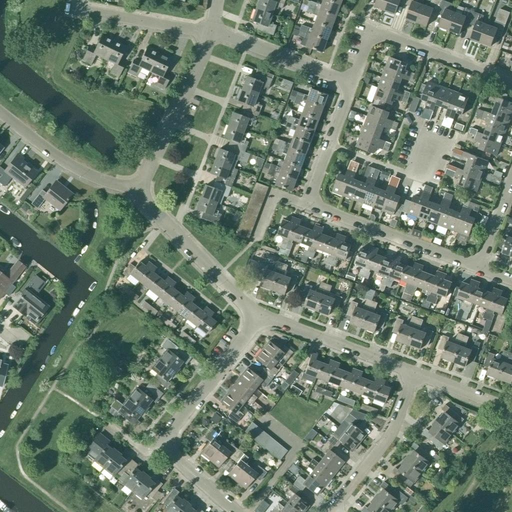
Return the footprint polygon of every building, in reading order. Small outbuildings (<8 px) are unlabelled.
[(282,9),(284,0),(258,0),(255,9),(271,15),(273,8),(277,10),(278,8),(282,9)] [(334,17),(339,5),(325,0),(320,0),(318,5),(308,1),(306,6),(334,17)] [(385,11),(388,0),(376,0),(374,7),(385,11)] [(405,5),(406,0),(388,0),(385,11),(395,15),(399,3),(405,5)] [(416,23),(423,5),(417,3),(418,0),(406,0),(405,5),(410,7),(406,19),(416,23)] [(438,13),(443,1),(440,0),(431,0),(429,8),(423,5),(416,23),(427,27),(432,11),(438,13)] [(449,31),(456,13),(450,11),(452,4),(443,1),(438,13),(443,15),(439,27),(449,31)] [(330,29),(334,17),(306,6),(304,12),(314,16),(312,22),(330,29)] [(456,13),(449,31),(459,35),(464,23),(469,25),(474,13),(458,7),(456,13)] [(269,21),(271,15),(255,9),(251,22),(258,24),(256,30),(272,36),(276,26),(272,25),(273,23),(269,21)] [(487,25),(481,43),(491,47),(495,35),(501,37),(510,13),(500,10),(493,28),(487,25)] [(481,43),(487,25),(481,23),(484,16),(474,13),(469,25),(475,27),(470,39),(481,43)] [(301,26),(299,31),(326,41),(330,29),(312,22),(309,29),(301,26)] [(299,31),(297,36),(306,39),(303,46),(321,53),(326,41),(299,31)] [(105,60),(113,42),(101,36),(94,51),(88,48),(82,60),(91,64),(95,55),(105,60)] [(113,42),(105,60),(114,64),(109,73),(118,77),(124,65),(118,62),(125,47),(113,42)] [(150,72),(158,54),(147,49),(140,63),(133,61),(127,73),(136,77),(141,68),(150,72)] [(158,54),(150,72),(159,77),(155,86),(164,90),(170,78),(163,75),(170,60),(158,54)] [(386,68),(416,79),(417,75),(405,71),(407,64),(390,58),(386,68)] [(414,83),(416,79),(386,68),(382,78),(400,85),(402,79),(414,83)] [(242,89),(257,95),(259,88),(264,90),(264,88),(268,89),(272,80),(255,73),(253,79),(246,77),(242,89)] [(397,91),(400,85),(382,78),(378,88),(408,99),(410,94),(404,91),(403,93),(397,91)] [(290,89),(293,81),(284,79),(282,87),(290,89)] [(425,109),(429,111),(438,86),(427,82),(426,86),(422,84),(419,92),(423,93),(421,100),(427,102),(425,109)] [(429,111),(433,112),(435,105),(442,108),(448,90),(438,86),(429,111)] [(407,103),(408,99),(378,88),(374,99),(375,99),(373,104),(384,108),(385,103),(392,105),(394,99),(401,101),(407,103)] [(255,101),(257,95),(242,89),(237,101),(244,104),(242,110),(258,116),(262,106),(258,105),(259,103),(255,101)] [(494,109),(511,115),(511,113),(511,103),(507,102),(510,95),(494,89),(490,100),(496,102),(494,109)] [(295,98),(322,108),(326,96),(310,90),(308,97),(297,93),(295,98)] [(445,117),(449,118),(458,94),(448,90),(442,108),(448,110),(445,117)] [(449,118),(453,120),(456,113),(462,115),(469,98),(458,94),(449,118)] [(317,120),(322,108),(295,98),(293,103),(304,107),(301,114),(317,120)] [(383,110),(384,108),(373,104),(372,106),(368,117),(397,128),(398,124),(386,119),(389,113),(383,110)] [(494,109),(492,115),(477,109),(476,113),(484,116),(508,125),(511,115),(494,109)] [(254,126),(258,116),(242,110),(239,116),(232,113),(228,125),(243,131),(246,125),(250,126),(251,124),(254,126)] [(301,114),(299,120),(284,115),(282,120),(286,122),(313,132),(317,120),(301,114)] [(477,114),(476,118),(489,123),(486,129),(504,135),(508,125),(484,116),(477,114)] [(395,131),(397,128),(368,117),(364,127),(381,133),(384,127),(395,131)] [(284,126),(284,127),(295,131),(292,138),(308,144),(313,132),(286,122),(281,120),(279,125),(284,126)] [(241,138),(243,131),(228,125),(223,137),(230,140),(228,146),(244,152),(248,142),(244,141),(245,139),(241,138)] [(379,140),(381,133),(364,127),(360,137),(389,148),(391,144),(379,140)] [(469,134),(476,137),(500,146),(504,135),(486,129),(484,135),(471,130),(469,134)] [(500,146),(476,137),(469,134),(468,138),(481,143),(479,150),(496,156),(500,146)] [(387,152),(389,148),(360,137),(356,147),(374,154),(376,147),(387,152)] [(279,140),(279,141),(275,140),(273,144),(277,146),(304,156),(308,144),(292,138),(290,144),(279,140)] [(276,150),(275,151),(286,155),(283,162),(300,168),(304,156),(277,146),(273,144),(271,149),(276,150)] [(244,153),(244,152),(228,146),(226,152),(219,149),(214,161),(230,167),(232,161),(236,162),(237,161),(246,164),(249,155),(244,153)] [(463,152),(462,156),(469,159),(466,165),(484,172),(489,158),(482,155),(481,159),(470,155),(463,152)] [(0,167),(0,184),(4,187),(12,177),(25,187),(36,173),(21,161),(23,159),(17,154),(4,171),(0,167)] [(227,174),(230,167),(214,161),(210,174),(216,176),(214,182),(231,188),(234,179),(231,177),(231,176),(227,174)] [(270,164),(270,165),(264,163),(263,167),(295,180),(300,168),(283,162),(281,168),(270,164)] [(484,172),(466,165),(464,171),(457,169),(458,167),(449,164),(446,169),(480,182),(484,172)] [(291,192),(295,180),(263,167),(261,173),(277,179),(274,186),(291,192)] [(476,192),(480,182),(446,169),(444,175),(454,178),(454,177),(461,179),(459,186),(476,192)] [(342,196),(352,172),(348,170),(345,177),(339,175),(332,192),(342,196)] [(353,180),(356,173),(352,172),(342,196),(353,200),(359,182),(353,180)] [(363,203),(372,180),(368,178),(366,185),(359,182),(353,200),(363,203)] [(373,188),(376,181),(372,180),(363,203),(373,207),(380,190),(373,188)] [(72,195),(55,182),(46,194),(42,190),(31,204),(37,209),(45,199),(60,210),(72,195)] [(227,198),(231,188),(214,182),(212,188),(205,186),(200,198),(216,204),(218,197),(223,199),(223,197),(227,198)] [(253,189),(265,194),(268,188),(256,183),(253,189)] [(383,211),(393,187),(388,185),(386,192),(380,190),(373,207),(383,211)] [(417,217),(429,187),(425,185),(420,199),(414,196),(412,202),(406,200),(404,206),(402,212),(417,217)] [(394,195),(396,188),(393,187),(383,211),(399,217),(402,212),(404,206),(398,204),(400,198),(394,195)] [(428,221),(434,204),(428,202),(430,195),(433,188),(429,187),(417,217),(428,221)] [(263,199),(265,194),(253,189),(251,195),(263,199)] [(438,225),(450,194),(445,193),(440,206),(434,204),(428,221),(438,225)] [(448,229),(455,212),(448,209),(453,196),(450,194),(438,225),(448,229)] [(261,205),(263,199),(251,195),(249,201),(261,205)] [(213,210),(216,204),(200,198),(196,210),(203,213),(200,219),(217,225),(220,215),(217,214),(218,212),(213,210)] [(458,233),(470,202),(466,200),(461,214),(455,212),(448,229),(458,233)] [(259,211),(261,205),(249,201),(247,207),(259,211)] [(470,202),(458,233),(469,237),(475,219),(469,217),(471,210),(478,213),(480,206),(470,202)] [(256,217),(259,211),(247,207),(245,212),(256,217)] [(254,223),(256,217),(245,212),(242,218),(254,223)] [(252,228),(254,223),(242,218),(240,224),(252,228)] [(286,249),(296,219),(292,218),(290,223),(283,220),(277,235),(286,238),(284,241),(283,241),(281,247),(286,249)] [(286,249),(283,257),(288,258),(290,251),(292,244),(291,244),(293,240),(300,243),(306,229),(299,226),(301,221),(296,219),(286,249)] [(250,234),(252,228),(240,224),(238,230),(250,234)] [(308,258),(319,228),(315,226),(313,231),(306,229),(300,243),(308,246),(307,250),(306,249),(303,256),(308,258)] [(323,252),(328,237),(322,235),(323,229),(319,228),(308,258),(313,259),(315,253),(314,252),(315,249),(323,252)] [(248,240),(250,234),(238,230),(236,236),(248,240)] [(511,256),(511,238),(511,239),(511,238),(511,230),(508,237),(507,237),(501,253),(511,256)] [(331,266),(341,236),(337,234),(335,240),(328,237),(323,252),(331,255),(329,258),(328,258),(326,264),(331,266)] [(341,236),(331,266),(335,268),(338,261),(336,261),(338,257),(346,260),(351,246),(344,243),(346,238),(341,236)] [(363,278),(374,248),(370,247),(368,252),(361,249),(355,264),(363,267),(362,270),(361,270),(358,276),(363,278)] [(378,272),(383,258),(377,255),(378,250),(374,248),(363,278),(368,280),(370,273),(369,273),(370,269),(378,272)] [(386,286),(397,257),(392,255),(390,260),(383,258),(378,272),(386,275),(384,279),(383,278),(379,291),(383,293),(386,287),(386,286)] [(401,281),(406,266),(399,264),(401,258),(397,257),(386,286),(386,287),(390,288),(393,282),(391,281),(393,278),(401,281)] [(0,290),(4,293),(25,267),(18,262),(5,277),(0,272),(0,290)] [(139,282),(152,265),(148,262),(145,267),(139,262),(135,268),(131,265),(124,275),(127,277),(129,275),(139,282)] [(273,291),(282,264),(277,262),(273,272),(267,270),(268,266),(262,264),(257,278),(263,280),(260,286),(273,291)] [(282,264),(273,291),(285,295),(287,289),(293,291),(298,277),(292,275),(290,279),(284,276),(288,266),(282,264)] [(407,287),(406,287),(401,299),(406,301),(419,265),(415,264),(413,269),(406,266),(401,281),(408,284),(407,287)] [(148,290),(158,277),(152,273),(156,269),(152,265),(139,282),(148,290)] [(419,265),(406,301),(411,302),(415,290),(414,290),(415,286),(423,289),(428,274),(422,272),(423,267),(419,265)] [(431,303),(442,273),(437,272),(435,277),(428,274),(423,289),(431,292),(430,295),(428,295),(426,301),(423,301),(421,307),(428,309),(430,303),(431,303)] [(354,282),(357,276),(348,273),(346,278),(354,282)] [(442,273),(431,303),(435,305),(438,298),(437,298),(438,295),(446,298),(451,283),(444,280),(446,275),(442,273)] [(158,297),(171,280),(167,277),(164,282),(158,277),(148,290),(158,297)] [(22,297),(16,304),(14,308),(24,316),(27,313),(32,316),(28,321),(36,327),(44,318),(41,316),(47,308),(35,298),(38,294),(34,291),(41,283),(33,278),(19,295),(22,297)] [(168,305),(177,292),(171,288),(175,284),(171,280),(158,297),(168,305)] [(465,312),(475,282),(471,280),(469,285),(462,283),(457,297),(465,300),(463,304),(462,303),(460,310),(465,312)] [(479,306),(485,291),(478,289),(480,283),(475,282),(465,312),(469,313),(472,307),(470,306),(472,303),(479,306)] [(317,311),(327,285),(321,283),(317,293),(311,291),(312,287),(306,285),(301,298),(307,300),(304,307),(317,311)] [(327,285),(317,311),(329,316),(331,309),(337,312),(342,298),(336,296),(334,299),(328,297),(332,286),(327,285)] [(128,296),(132,291),(125,286),(122,291),(128,296)] [(487,320),(498,290),(494,289),(492,294),(485,291),(479,306),(487,309),(486,312),(485,312),(482,318),(487,320)] [(498,290),(487,320),(492,322),(494,315),(493,315),(494,311),(502,314),(508,300),(500,297),(502,292),(498,290)] [(132,291),(128,296),(135,301),(138,297),(132,291)] [(177,312),(190,296),(186,293),(183,297),(177,292),(168,305),(177,312)] [(187,320),(196,307),(191,303),(194,299),(190,296),(177,312),(187,320)] [(362,328),(372,302),(367,300),(363,310),(356,308),(358,304),(352,302),(346,315),(352,317),(350,324),(362,328)] [(147,311),(151,306),(144,301),(141,306),(147,311)] [(372,302),(362,328),(374,333),(377,327),(382,329),(388,315),(381,313),(380,317),(373,314),(377,304),(372,302)] [(151,306),(147,311),(154,316),(157,312),(151,306)] [(196,327),(209,311),(205,308),(202,312),(196,307),(187,320),(196,327)] [(209,311),(196,327),(206,335),(215,323),(210,318),(213,314),(209,311)] [(166,326),(170,321),(163,316),(159,321),(166,326)] [(408,345),(418,319),(412,317),(408,327),(402,325),(403,321),(397,319),(392,332),(398,335),(395,341),(408,345)] [(418,319),(408,345),(420,350),(422,344),(428,346),(433,332),(427,330),(425,334),(419,331),(423,321),(418,319)] [(170,321),(166,326),(173,331),(177,327),(170,321)] [(465,331),(476,336),(478,329),(468,325),(465,331)] [(185,341),(189,336),(182,331),(179,336),(185,341)] [(453,362),(463,336),(458,334),(454,344),(447,342),(449,338),(443,336),(438,349),(443,352),(441,358),(453,362)] [(189,336),(185,341),(192,346),(196,342),(189,336)] [(463,336),(453,362),(465,367),(468,361),(474,363),(479,349),(472,347),(471,351),(465,348),(468,338),(463,336)] [(159,359),(176,372),(179,369),(177,368),(182,362),(186,365),(190,360),(193,356),(180,345),(178,348),(167,339),(161,347),(166,351),(159,359)] [(262,350),(276,362),(280,357),(286,361),(293,353),(284,346),(280,351),(269,341),(262,350)] [(272,367),(276,362),(262,350),(255,359),(266,368),(262,373),(271,380),(278,371),(272,367)] [(499,379),(509,353),(503,351),(500,361),(493,359),(494,355),(488,353),(483,366),(489,369),(487,375),(499,379)] [(511,353),(509,353),(499,379),(511,384),(511,381),(511,365),(510,365),(511,360),(511,353)] [(316,378),(321,363),(315,361),(316,356),(312,354),(310,359),(309,359),(304,373),(304,374),(303,378),(308,380),(309,376),(316,378)] [(173,377),(176,372),(159,359),(151,369),(157,374),(149,383),(156,389),(160,384),(166,389),(170,384),(166,381),(171,376),(173,377)] [(327,382),(334,362),(330,361),(328,366),(321,363),(316,378),(327,382)] [(338,386),(344,372),(337,369),(339,364),(334,362),(327,382),(338,386)] [(117,377),(122,371),(117,367),(113,373),(117,377)] [(271,380),(262,373),(259,378),(247,368),(240,377),(255,388),(259,384),(264,388),(271,380)] [(350,391),(357,371),(352,369),(350,374),(344,372),(338,386),(350,391)] [(289,386),(298,374),(293,370),(284,382),(289,386)] [(361,395),(366,381),(360,378),(362,373),(357,371),(350,391),(361,395)] [(251,393),(255,388),(240,377),(233,385),(254,401),(256,398),(251,393)] [(145,387),(149,383),(143,378),(140,383),(145,387)] [(372,399),(380,379),(375,378),(373,383),(366,381),(361,395),(372,399)] [(380,379),(372,399),(384,404),(389,389),(382,386),(384,381),(380,379)] [(251,405),(254,401),(233,385),(227,394),(241,405),(245,401),(251,405)] [(294,393),(297,389),(292,385),(288,390),(294,393)] [(322,395),(324,390),(316,387),(314,392),(322,395)] [(129,398),(145,411),(148,407),(147,406),(151,400),(155,403),(159,398),(146,388),(142,392),(137,388),(129,398)] [(324,390),(322,395),(330,398),(332,393),(324,390)] [(237,410),(241,405),(227,394),(220,402),(231,412),(227,417),(236,423),(243,415),(237,410)] [(345,404),(347,398),(339,395),(337,401),(345,404)] [(142,415),(145,411),(129,398),(123,405),(115,399),(109,406),(122,416),(136,428),(139,423),(136,420),(140,414),(142,415)] [(347,398),(345,404),(353,407),(355,401),(347,398)] [(368,412),(370,407),(362,404),(360,409),(368,412)] [(436,421),(452,434),(460,425),(459,424),(463,419),(445,405),(441,410),(445,413),(440,419),(439,417),(436,421)] [(370,407),(368,412),(376,415),(378,410),(370,407)] [(344,420),(338,428),(358,444),(365,435),(353,426),(357,421),(349,414),(348,415),(345,412),(341,418),(344,420)] [(444,444),(452,434),(436,421),(433,425),(434,426),(430,432),(426,429),(422,434),(440,448),(444,444)] [(249,436),(257,427),(252,423),(244,432),(249,436)] [(254,440),(262,431),(257,427),(249,436),(254,440)] [(338,428),(327,441),(336,448),(340,443),(351,453),(358,444),(338,428)] [(210,461),(221,446),(216,442),(221,437),(212,430),(205,439),(210,442),(201,454),(210,461)] [(259,444),(267,435),(262,431),(254,440),(259,444)] [(103,468),(117,452),(113,449),(112,450),(106,446),(109,442),(99,434),(88,448),(91,450),(87,455),(103,468)] [(264,448),(272,439),(267,435),(259,444),(264,448)] [(336,448),(327,441),(324,438),(321,442),(325,444),(320,450),(326,454),(322,459),(337,471),(344,462),(332,453),(336,448)] [(269,452),(277,443),(272,439),(264,448),(269,452)] [(274,456),(282,447),(277,443),(269,452),(274,456)] [(405,460),(422,473),(429,463),(424,459),(428,454),(414,444),(411,448),(414,451),(410,457),(408,456),(405,460)] [(232,460),(239,451),(231,445),(226,450),(221,446),(210,461),(218,468),(227,456),(232,460)] [(282,447),(274,456),(279,461),(287,451),(282,447)] [(237,482),(248,468),(243,464),(248,458),(239,451),(232,460),(237,464),(228,475),(237,482)] [(122,475),(133,461),(128,458),(125,461),(120,457),(121,455),(117,452),(103,468),(113,476),(118,471),(122,475)] [(330,479),(337,471),(322,459),(318,464),(312,460),(310,463),(330,479)] [(410,488),(422,473),(405,460),(402,464),(404,465),(399,471),(395,468),(391,473),(410,488)] [(132,491),(145,475),(142,472),(140,473),(135,469),(138,465),(133,461),(122,475),(118,479),(123,483),(123,484),(132,491)] [(323,488),(330,479),(310,463),(307,467),(313,471),(309,476),(323,488)] [(248,468),(237,482),(245,489),(254,478),(259,481),(266,473),(258,466),(253,472),(248,468)] [(145,475),(132,491),(142,499),(146,494),(151,498),(162,485),(157,481),(154,484),(148,480),(149,478),(145,475)] [(316,496),(323,488),(309,476),(305,481),(299,477),(292,485),(301,492),(305,487),(316,496)] [(375,498),(391,511),(399,502),(394,497),(397,493),(384,482),(380,487),(384,490),(379,496),(378,494),(375,498)] [(297,497),(301,492),(292,485),(285,494),(291,498),(287,503),(298,511),(303,511),(309,506),(297,497)] [(411,496),(413,492),(407,487),(404,490),(411,496)] [(164,511),(178,511),(186,503),(183,500),(181,501),(176,496),(179,493),(174,489),(163,502),(168,506),(163,511),(164,511)] [(390,511),(391,511),(375,498),(371,502),(373,504),(368,509),(365,506),(361,511),(390,511)] [(202,511),(203,511),(198,508),(195,511),(189,507),(190,506),(186,503),(178,511),(202,511)] [(298,511),(287,503),(283,508),(277,503),(270,511),(298,511)]
